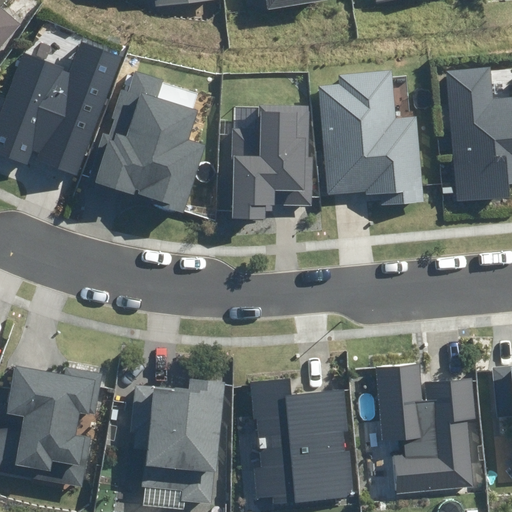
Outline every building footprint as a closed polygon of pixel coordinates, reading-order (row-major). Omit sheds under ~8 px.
[(219,1),(219,0),(159,0),(160,8),(219,1)] [(255,0),(257,9),(316,0),(255,0)] [(0,51),(23,27),(0,5),(0,51)] [(82,43),(58,66),(20,53),(0,109),(0,151),(31,163),(33,157),(79,173),(120,56),(82,43)] [(492,65),(447,69),(457,204),(511,199),(511,197),(511,187),(511,186),(511,99),(494,101),(492,65)] [(340,82),(319,83),(325,199),(381,196),(382,209),(428,206),(423,118),(396,120),(393,69),(339,72),(340,82)] [(204,94),(128,71),(94,184),(185,211),(205,145),(190,141),(204,94)] [(260,131),(233,131),(235,214),(262,213),(262,204),(307,203),(305,108),(259,110),(260,131)] [(437,355),(367,359),(371,450),(383,450),(386,501),(474,497),(471,427),(481,426),(478,366),(438,367),(437,355)] [(63,372),(13,364),(5,414),(0,413),(0,474),(86,488),(95,434),(74,430),(77,410),(102,414),(108,372),(64,365),(63,372)] [(511,364),(489,365),(492,419),(511,418),(511,364)] [(188,388),(133,383),(124,501),(211,507),(222,375),(189,372),(188,388)] [(291,381),(250,382),(251,421),(256,421),(257,471),(250,471),(251,506),(362,503),(361,471),(352,471),(350,390),(291,391),(291,381)]
